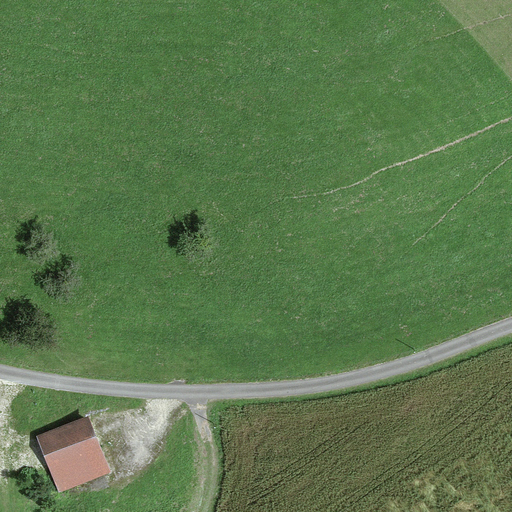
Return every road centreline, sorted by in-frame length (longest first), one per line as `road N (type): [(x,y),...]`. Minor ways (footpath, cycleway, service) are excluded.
road 1 (unclassified): [(0,370),(124,389),(299,385),(364,376),(511,325)]
road 2 (track): [(192,391),(207,450),(200,511)]
